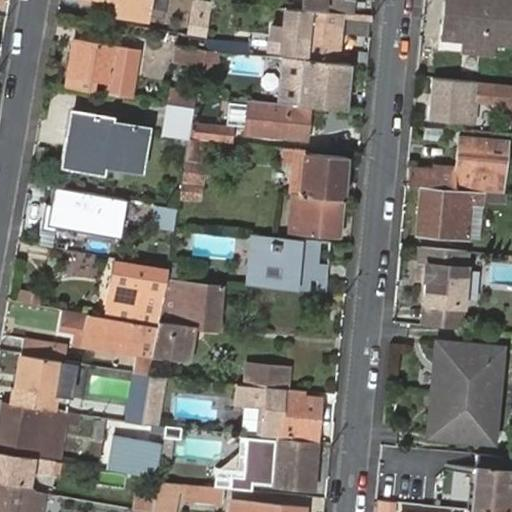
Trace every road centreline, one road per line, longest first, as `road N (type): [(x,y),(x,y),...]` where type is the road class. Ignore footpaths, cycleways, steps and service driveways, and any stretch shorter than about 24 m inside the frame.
road 1 (residential): [(397,0),(350,511)]
road 2 (residential): [(35,0),(0,209)]
